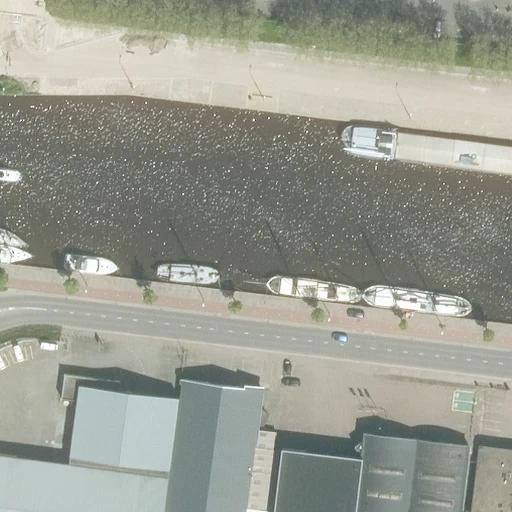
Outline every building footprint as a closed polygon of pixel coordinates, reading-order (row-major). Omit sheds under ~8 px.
[(119,390),(120,382),(64,375),(61,399),(77,401),(68,464),(0,455),(0,511),(163,511),(178,398),(119,390)] [(246,511),(257,431),(262,391),(182,380),(164,511),(246,511)] [(282,451),(274,511),(460,511),(468,447),(386,437),(380,428),(372,436),(364,435),(364,441),(355,448),(362,456),(361,459),(282,449),(282,451)] [(257,431),(246,511),(274,511),(282,451),(274,450),(276,433),(257,431)] [(511,511),(511,452),(479,448),(471,511),(511,511)]
